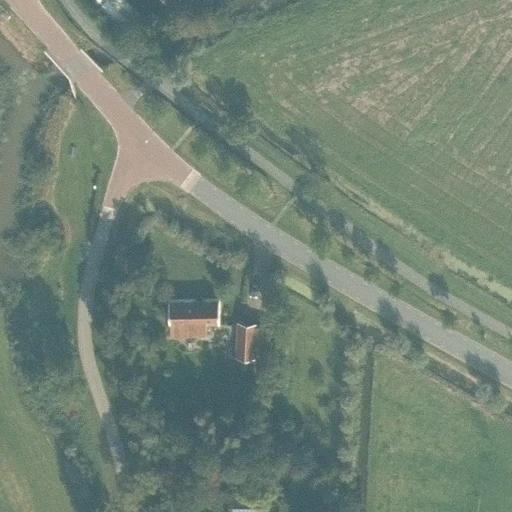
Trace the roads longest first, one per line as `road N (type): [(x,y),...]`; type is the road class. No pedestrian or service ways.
road 1 (tertiary): [(511,376),(265,236),(145,146)]
road 2 (unclassified): [(129,511),(88,365),(86,298),(111,201),(145,146)]
road 3 (tertiary): [(145,146),(17,0)]
